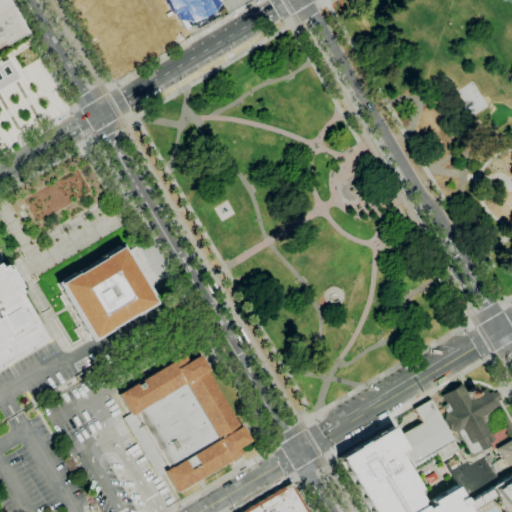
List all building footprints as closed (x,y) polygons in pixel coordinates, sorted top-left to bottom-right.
[(0,0),(5,0),(25,32),(3,46),(1,43),(0,43),(0,0)] [(184,29),(175,13),(172,14),(163,0),(215,0),(220,7),(213,12),(215,16),(194,29),(191,25),(184,29)] [(0,61),(4,59),(16,78),(0,87),(0,61)] [(90,342),(54,283),(75,270),(76,271),(99,258),(98,257),(119,244),(124,252),(125,251),(151,295),(150,295),(155,304),(134,316),(133,315),(110,329),(110,330),(90,342)] [(0,255),(2,259),(0,260),(0,265),(3,270),(5,268),(6,270),(11,267),(9,264),(10,264),(12,267),(14,265),(16,269),(14,270),(15,272),(18,271),(20,274),(18,276),(19,278),(21,276),(23,280),(21,281),(22,283),(21,284),(19,281),(15,284),(17,287),(14,288),(16,292),(12,295),(14,299),(23,293),(42,326),(41,326),(49,340),(0,369),(0,255)] [(175,493),(163,473),(156,477),(121,418),(128,414),(116,394),(182,355),(186,362),(197,355),(201,363),(206,370),(204,371),(237,427),(239,426),(243,433),(248,441),(237,448),(241,454),(239,455),(241,457),(236,460),(231,463),(229,461),(226,463),(175,493)] [(471,455),(479,450),(480,452),(481,451),(482,454),(491,449),(489,446),(491,445),(489,443),(494,440),(484,424),(492,419),(489,413),(493,410),(511,439),(511,438),(511,426),(496,400),(500,398),(496,391),(493,393),(492,391),(487,394),(484,389),(476,393),(473,387),(465,392),(460,383),(440,395),(445,404),(441,406),(445,412),(444,413),(443,419),(449,431),(457,432),(471,455)] [(412,464),(396,437),(421,423),(412,409),(428,399),(458,450),(440,460),(435,451),(412,464)] [(336,457),(367,511),(511,511),(511,476),(491,488),(510,511),(463,511),(449,487),(425,501),(428,506),(420,510),(415,502),(418,501),(412,491),(415,489),(394,453),(401,449),(388,426),(375,434),(336,457)] [(511,439),(511,438),(511,463),(506,467),(500,458),(495,449),(511,439)] [(506,467),(498,472),(493,463),(500,458),(506,467)] [(420,477),(424,483),(434,478),(430,471),(420,477)] [(241,511),(289,483),(306,511),(241,511)]
